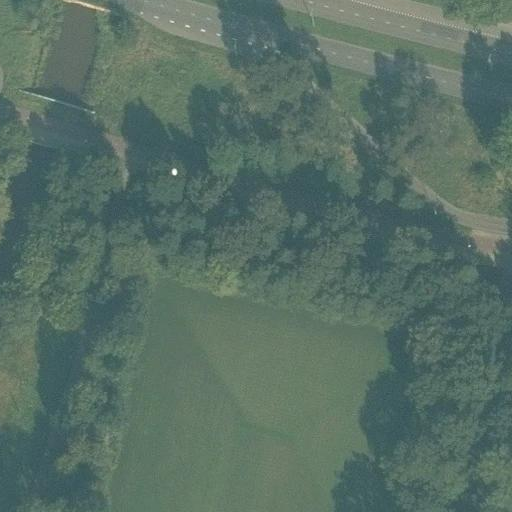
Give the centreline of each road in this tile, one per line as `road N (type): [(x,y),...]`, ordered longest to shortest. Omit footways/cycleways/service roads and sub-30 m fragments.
road 1 (unclassified): [(259,34),(288,72),(418,189),(450,213),(511,226)]
road 2 (primary): [(259,34),(511,99)]
road 3 (primary): [(511,54),(295,0)]
road 4 (primary): [(140,0),(259,34)]
